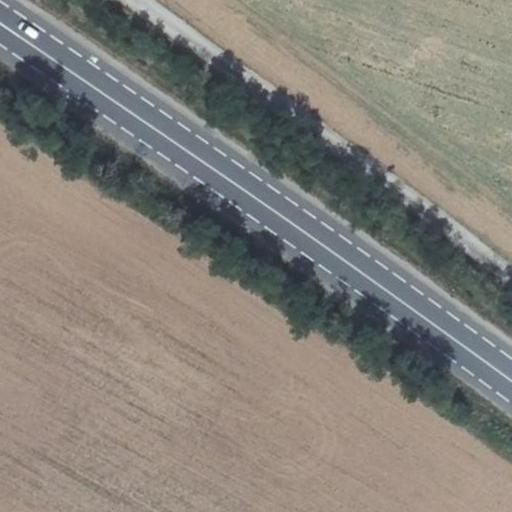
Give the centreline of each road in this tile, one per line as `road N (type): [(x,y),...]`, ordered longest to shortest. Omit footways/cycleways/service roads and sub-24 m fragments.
road 1 (primary): [(511,382),(0,18)]
road 2 (track): [(140,0),(511,275)]
